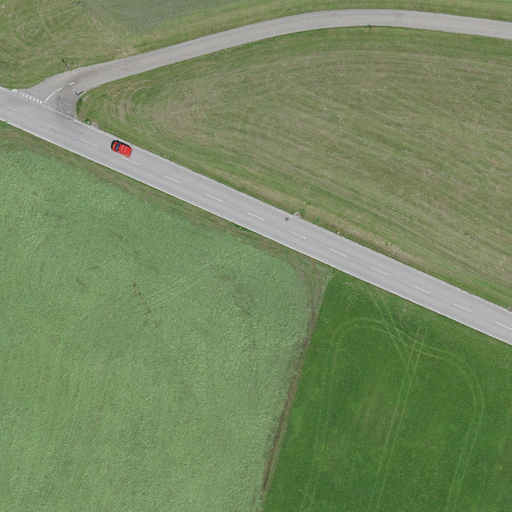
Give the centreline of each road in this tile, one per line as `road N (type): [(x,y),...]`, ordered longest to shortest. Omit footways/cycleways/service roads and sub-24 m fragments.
road 1 (tertiary): [(36,120),(511,330)]
road 2 (unclassified): [(36,120),(55,93),(74,83),(298,24),(395,19),(511,33)]
